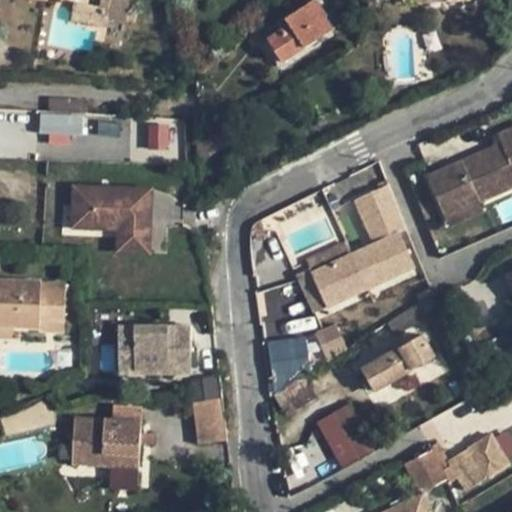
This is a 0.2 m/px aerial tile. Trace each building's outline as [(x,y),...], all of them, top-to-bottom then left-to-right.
[(126,21),(130,0),(101,0),(99,9),(98,15),(109,18),(126,21)] [(327,15),(315,0),(286,19),(289,25),(281,29),(267,39),(283,63),(333,29),(324,17),(327,15)] [(376,0),(366,0),(367,11),(377,11),(376,0)] [(98,15),(99,9),(74,3),(70,20),(107,27),(109,18),(98,15)] [(286,19),(278,25),(281,29),(289,25),(286,19)] [(49,98),(49,112),(60,112),(87,114),(87,100),(49,98)] [(49,112),(36,111),(35,132),(58,133),(60,112),(49,112)] [(148,120),(132,120),(130,161),(147,161),(148,120)] [(181,162),(183,124),(148,120),(147,161),(181,162)] [(217,127),(213,121),(202,127),(205,133),(217,127)] [(223,127),(201,142),(210,156),(232,142),(223,127)] [(501,144),(427,177),(444,217),(480,202),(511,188),(511,129),(498,136),(501,144)] [(201,142),(195,145),(198,164),(210,156),(201,142)] [(379,189),(388,185),(387,179),(377,184),(379,189)] [(327,307),(415,266),(400,234),(407,230),(388,185),(379,189),(355,200),(375,244),(353,254),(329,266),(327,261),(310,268),(327,307)] [(152,189),(74,186),(73,227),(118,229),(118,251),(150,252),(152,189)] [(480,202),(444,217),(448,227),(485,211),(480,202)] [(329,266),(353,254),(347,242),(306,261),(310,268),(327,261),(329,266)] [(314,313),(327,307),(310,268),(296,275),(314,313)] [(65,319),(66,284),(0,281),(0,325),(20,326),(39,327),(40,317),(65,319)] [(419,303),(433,295),(431,288),(417,296),(419,303)] [(434,300),(423,306),(429,317),(439,310),(434,300)] [(420,303),(387,323),(396,337),(429,317),(423,306),(420,303)] [(40,317),(39,327),(39,332),(64,332),(65,319),(40,317)] [(20,326),(0,325),(0,338),(19,340),(20,326)] [(191,325),(119,325),(119,343),(135,344),(136,370),(191,370),(191,365),(191,353),(191,325)] [(340,347),(333,331),(320,337),(328,354),(340,347)] [(423,335),(363,370),(375,391),(435,356),(423,335)] [(311,372),(306,338),(268,343),(273,377),(275,395),(304,377),(311,372)] [(135,344),(119,343),(119,375),(136,375),(136,370),(135,344)] [(481,354),(487,367),(500,361),(494,348),(481,354)] [(317,398),(304,377),(275,395),(287,416),(317,398)] [(86,393),(82,384),(72,388),(76,397),(86,393)] [(224,441),(218,399),(194,403),(200,445),(224,441)] [(352,402),(316,419),(340,468),(376,451),(352,402)] [(140,444),(140,433),(141,408),(113,407),(112,422),(76,420),(73,465),(110,467),(139,469),(140,444)] [(154,433),(140,433),(140,444),(154,445),(154,433)] [(459,478),(467,491),(511,465),(493,434),(448,460),(439,443),(434,446),(438,456),(437,457),(447,479),(450,483),(459,478)] [(437,457),(433,449),(404,464),(409,475),(415,489),(418,496),(424,493),(447,479),(437,457)] [(139,469),(110,467),(110,474),(138,476),(139,469)] [(415,489),(409,475),(397,482),(404,496),(415,489)] [(434,511),(424,493),(418,496),(388,511),(434,511)]
